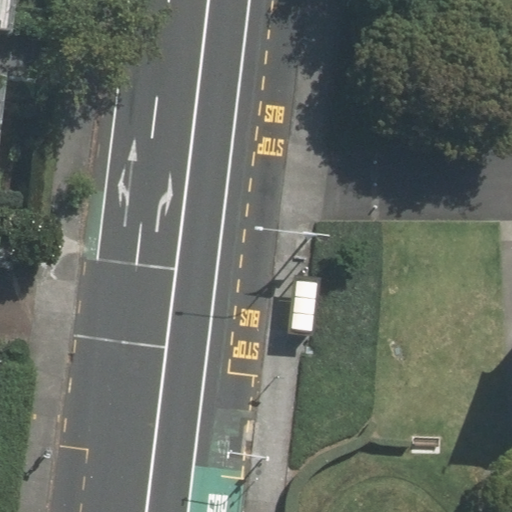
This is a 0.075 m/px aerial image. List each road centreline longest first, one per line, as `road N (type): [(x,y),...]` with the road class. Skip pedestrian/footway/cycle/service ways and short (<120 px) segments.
road 1 (secondary): [(215,0),(175,327)]
road 2 (secondary): [(175,327),(151,511)]
road 3 (residential): [(0,307),(175,327)]
